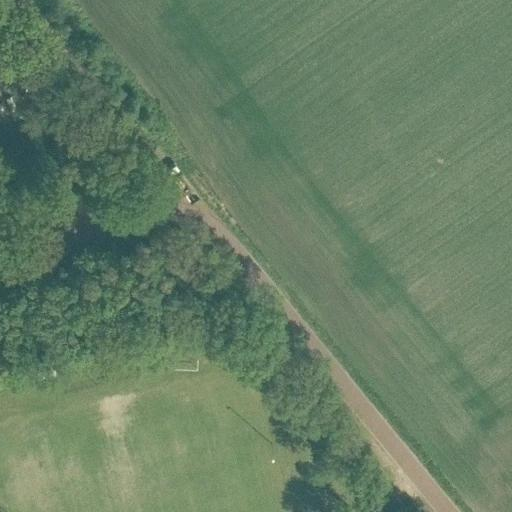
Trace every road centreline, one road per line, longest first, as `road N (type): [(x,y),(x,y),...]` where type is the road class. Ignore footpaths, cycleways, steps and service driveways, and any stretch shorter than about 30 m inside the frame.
road 1 (unclassified): [(447,511),(203,218),(159,206),(0,243)]
road 2 (track): [(181,208),(150,153),(24,0)]
